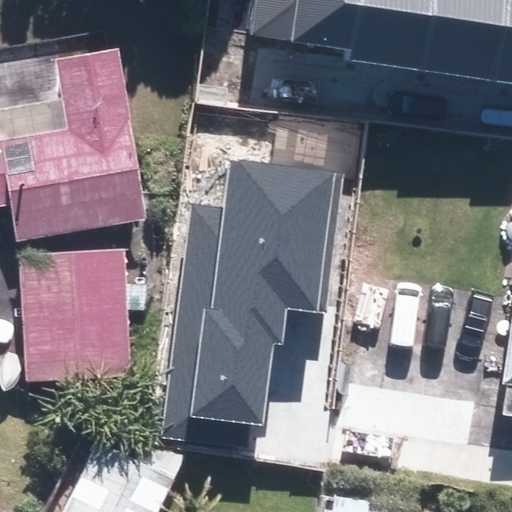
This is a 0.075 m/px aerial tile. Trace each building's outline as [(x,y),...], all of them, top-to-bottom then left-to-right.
[(256,0),(251,36),(351,50),(358,0),(256,0)] [(417,67),(426,0),(358,0),(351,50),(350,57),(417,67)] [(426,0),(417,67),(488,77),(498,0),(426,0)] [(511,0),(498,0),(488,77),(511,80),(511,0)] [(11,241),(144,219),(116,50),(51,60),(57,100),(0,109),(0,208),(6,207),(11,241)] [(195,209),(166,440),(246,450),(250,422),(262,423),(277,304),(322,310),(340,170),(236,157),(229,213),(195,209)] [(123,247),(15,254),(24,386),(132,379),(123,247)] [(511,277),(494,417),(511,418),(511,277)] [(96,441),(62,511),(160,511),(184,464),(142,444),(135,459),(96,441)] [(413,507),(417,485),(383,480),(380,502),(325,494),(321,511),(419,511),(420,508),(413,507)]
